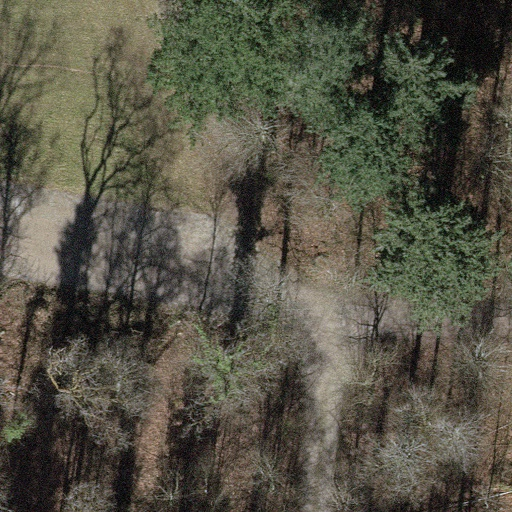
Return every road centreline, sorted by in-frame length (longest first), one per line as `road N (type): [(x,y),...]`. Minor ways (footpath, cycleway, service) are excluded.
road 1 (track): [(191,0),(289,299)]
road 2 (track): [(0,255),(289,299)]
road 3 (track): [(289,299),(511,321)]
road 4 (track): [(322,511),(328,392),(289,299)]
